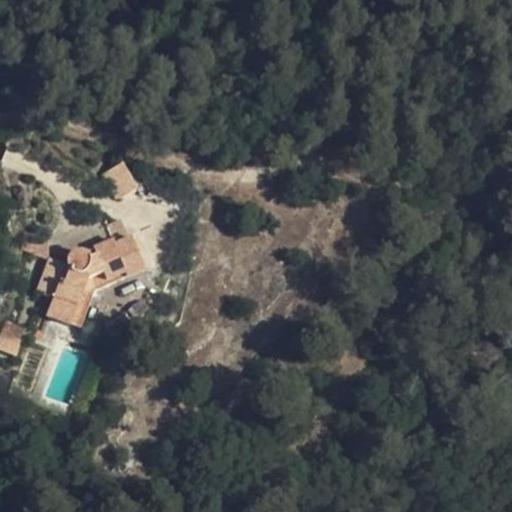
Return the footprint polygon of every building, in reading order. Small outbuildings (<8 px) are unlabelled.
[(41,255),(45,242),(25,236),(21,248),(41,255)] [(51,259),(44,276),(59,283),(53,300),(47,316),(72,325),(86,287),(95,291),(145,270),(132,239),(115,246),(113,242),(94,250),(96,256),(89,258),(87,255),(85,253),(80,251),(76,251),(72,253),(70,255),(68,259),(68,262),(68,265),(68,266),(51,259)] [(59,283),(44,276),(43,276),(36,292),(53,300),(59,283)] [(81,328),(95,291),(86,287),(72,325),(81,328)] [(7,322),(0,340),(0,350),(16,357),(27,330),(7,322)] [(0,369),(0,394),(7,397),(15,375),(0,369)]
